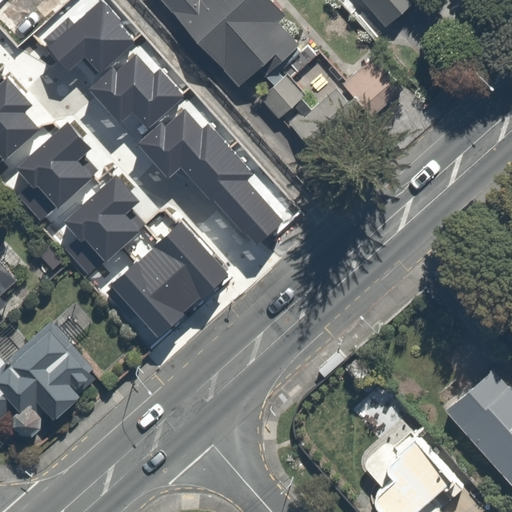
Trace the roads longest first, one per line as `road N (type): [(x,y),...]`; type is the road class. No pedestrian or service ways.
road 1 (secondary): [(511,121),(186,412)]
road 2 (secondary): [(186,412),(72,511)]
road 3 (residential): [(272,511),(186,412)]
